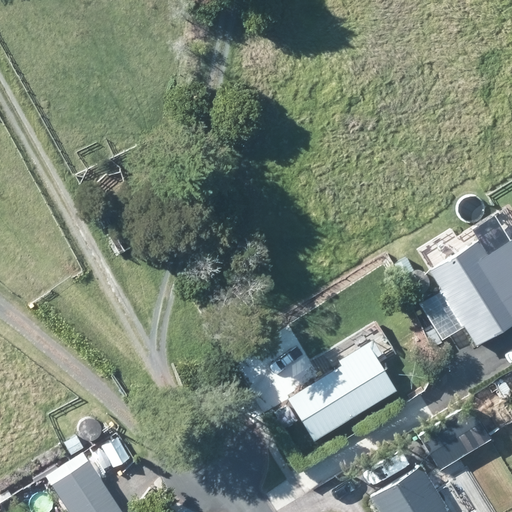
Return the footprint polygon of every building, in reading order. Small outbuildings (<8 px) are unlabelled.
[(473,344),(511,321),(511,253),(492,266),(477,240),(444,259),(430,238),(412,249),(437,292),(419,303),(439,336),(460,323),(473,344)] [(311,439),(391,389),(364,347),(285,397),(311,439)] [(417,434),(437,467),(486,438),(465,404),(417,434)] [(122,438),(103,450),(116,470),(135,457),(122,438)] [(112,511),(120,507),(84,453),(47,478),(70,511),(112,511)] [(445,511),(415,464),(366,495),(376,511),(445,511)]
